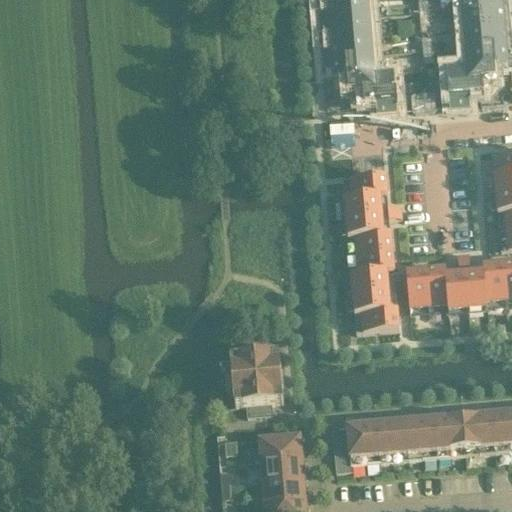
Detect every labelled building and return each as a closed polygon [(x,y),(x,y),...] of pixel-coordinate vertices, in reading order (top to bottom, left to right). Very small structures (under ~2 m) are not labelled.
[(460,0),(461,16),(502,12),(500,0),(460,0)] [(329,15),(325,16),(319,16),(320,26),(371,23),(369,2),(329,7),(329,15)] [(419,5),(420,17),(428,17),(427,5),(419,5)] [(461,16),(463,34),(503,31),(502,12),(461,16)] [(420,17),(421,29),(429,29),(428,17),(420,17)] [(320,26),(321,38),(331,37),(332,45),(373,42),(371,23),(320,26)] [(463,34),(464,51),(505,48),(503,31),(463,34)] [(333,54),(322,55),(323,65),(374,61),(373,42),(332,45),(333,54)] [(422,43),(424,56),(432,55),(431,42),(422,43)] [(464,51),(466,71),(495,70),(507,69),(505,48),(464,51)] [(424,56),(425,68),(433,67),(432,55),(424,56)] [(335,84),(348,83),(376,79),(374,61),(323,65),(323,66),(324,76),(334,75),(335,84)] [(466,71),(470,100),(483,99),(496,84),(495,70),(466,71)] [(447,72),(451,113),(471,112),(470,100),(466,71),(447,72)] [(376,79),(377,108),(378,120),(399,118),(395,77),(376,79)] [(349,97),(364,109),(377,108),(376,79),(348,83),(349,97)] [(411,104),(412,117),(415,120),(424,119),(423,98),(415,99),(411,104)] [(423,98),(424,119),(433,118),(436,114),(435,101),(431,98),(423,98)] [(511,160),(500,161),(501,180),(511,180),(511,160)] [(498,221),(505,221),(511,219),(511,180),(501,180),(494,181),(498,221)] [(345,206),(381,203),(388,202),(386,182),(343,186),(345,206)] [(345,206),(346,225),(382,222),(381,203),(345,206)] [(348,244),(355,244),(384,240),(382,222),(346,225),(348,244)] [(355,244),(357,262),(393,259),(391,239),(384,240),(355,244)] [(357,262),(358,281),(387,279),(394,279),(393,259),(357,262)] [(484,279),(487,308),(511,305),(511,269),(483,272),(484,279)] [(401,279),(403,300),(408,299),(409,314),(448,311),(446,282),(446,275),(401,279)] [(351,281),(353,301),(389,298),(387,279),(358,281),(351,281)] [(446,282),(448,311),(448,318),(488,315),(487,308),(484,279),(446,282)] [(353,301),(354,319),(390,316),(389,298),(353,301)] [(354,319),(356,340),(399,336),(398,316),(390,316),(354,319)] [(233,390),(235,413),(246,412),(247,423),(273,421),(272,410),(284,409),(283,400),(280,369),(279,360),(268,361),(267,349),(241,351),(242,363),(231,364),(231,373),(233,387),(232,387),(232,390),(233,390)] [(511,412),(332,428),(336,479),(352,477),(352,471),(511,458),(511,412)] [(259,445),(261,467),(302,464),(300,441),(259,445)] [(237,460),(236,447),(225,448),(226,461),(237,460)] [(261,467),(263,489),(304,485),(302,464),(261,467)] [(220,479),(221,493),(232,491),(231,478),(220,479)] [(263,489),(265,510),(305,507),(304,485),(263,489)] [(221,493),(222,506),(233,505),(232,491),(221,493)]
